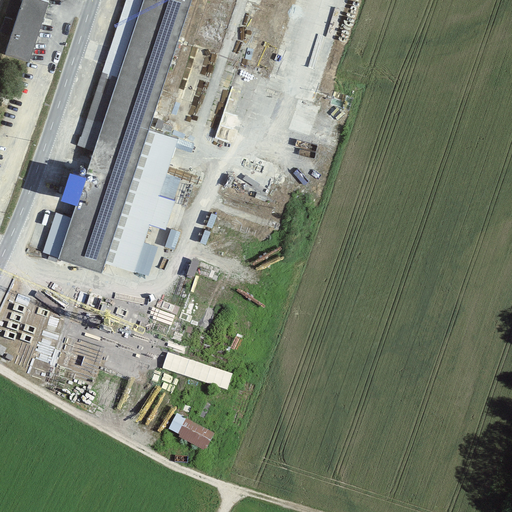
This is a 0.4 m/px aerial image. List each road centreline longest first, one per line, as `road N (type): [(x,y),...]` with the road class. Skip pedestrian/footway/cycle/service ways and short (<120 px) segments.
road 1 (track): [(0,370),(169,464),(312,511)]
road 2 (tertiary): [(94,0),(0,254)]
